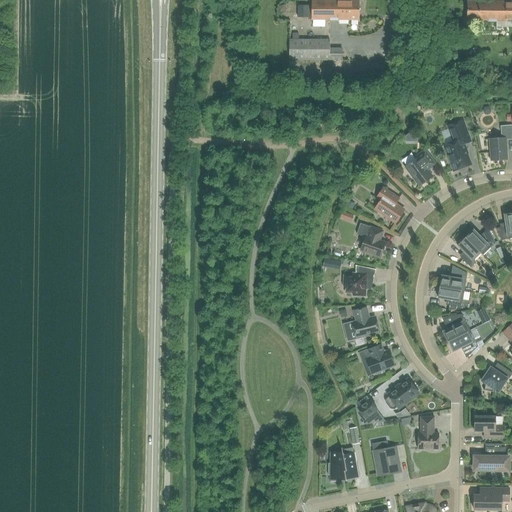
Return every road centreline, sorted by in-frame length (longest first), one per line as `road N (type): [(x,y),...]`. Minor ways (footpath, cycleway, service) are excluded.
road 1 (primary): [(151,511),(159,6)]
road 2 (residential): [(511,177),(442,197),(399,253),(396,323),(431,378)]
road 3 (residential): [(449,385),(421,326),(425,265),(454,220),(511,193)]
road 4 (residential): [(300,511),(454,475)]
